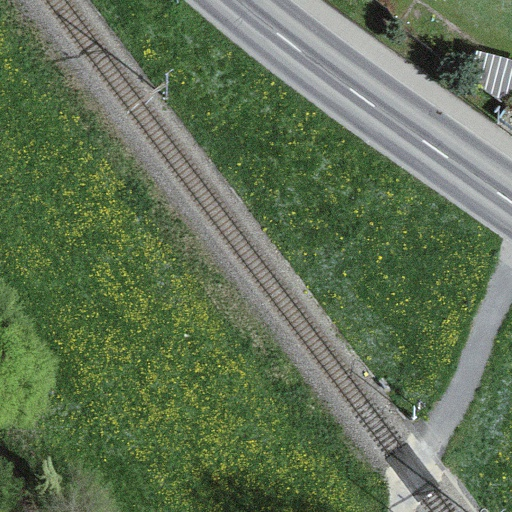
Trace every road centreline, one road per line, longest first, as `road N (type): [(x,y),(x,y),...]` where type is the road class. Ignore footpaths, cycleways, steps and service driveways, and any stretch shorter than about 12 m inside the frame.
road 1 (primary): [(250,0),(511,198)]
road 2 (track): [(511,270),(405,511)]
